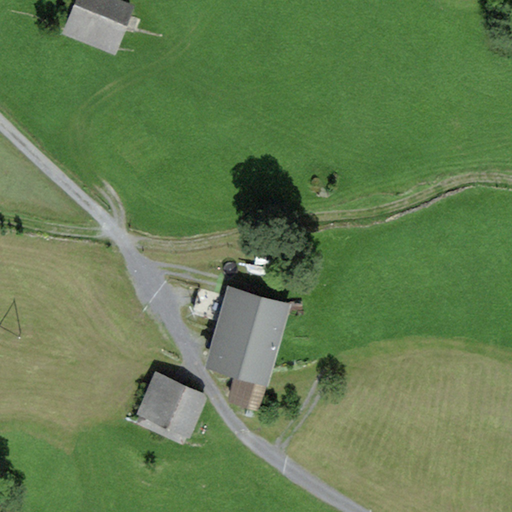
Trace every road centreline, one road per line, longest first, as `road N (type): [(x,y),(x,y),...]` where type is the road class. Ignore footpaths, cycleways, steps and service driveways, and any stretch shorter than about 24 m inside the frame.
road 1 (track): [(511,181),(458,181),(365,213),(203,245),(159,247),(0,220)]
road 2 (track): [(271,459),(337,361),(373,346),(419,342),(511,356)]
road 3 (track): [(139,267),(270,295)]
